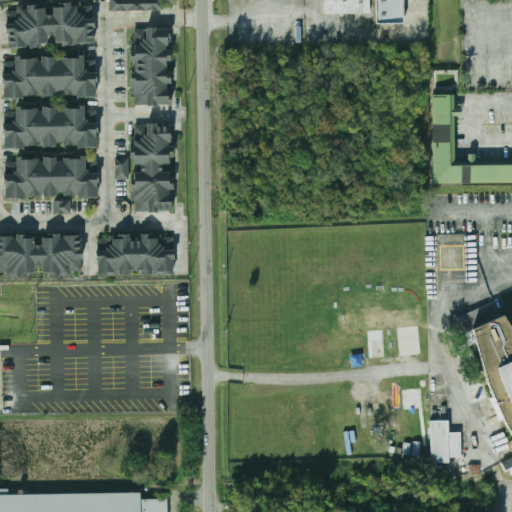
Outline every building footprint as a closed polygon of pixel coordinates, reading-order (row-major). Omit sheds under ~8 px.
[(163,0),(109,0),(109,11),(163,11),(163,0)] [(325,13),(324,0),(369,0),(370,13),(325,13)] [(375,0),(400,0),(401,23),(376,23),(375,0)] [(92,45),(91,2),(46,4),(46,7),(3,8),(4,47),(92,45)] [(169,28),(132,28),(132,106),(169,106),(169,28)] [(84,59),(2,58),(2,97),(94,97),(94,71),(84,71),(84,59)] [(432,94),(454,95),(453,165),(511,165),(511,184),(432,184),(432,94)] [(95,148),(95,108),(12,108),(12,124),(2,124),(2,148),(95,148)] [(131,125),(132,160),(116,161),(116,179),(131,179),(132,212),(171,212),(170,124),(131,125)] [(96,198),(96,158),(11,158),(11,171),(3,171),(3,198),(96,198)] [(70,213),(70,202),(54,202),(54,213),(70,213)] [(0,275),(80,275),(80,235),(0,235),(0,275)] [(95,236),(95,275),(171,275),(171,236),(95,236)] [(474,329),(490,383),(508,424),(511,430),(511,326),(505,315),(474,329)] [(450,421),(451,463),(433,464),(432,421),(450,421)] [(463,432),(463,457),(452,457),(451,433),(463,432)] [(511,467),(511,457),(502,462),(505,470),(511,467)] [(0,511),(166,511),(166,500),(141,500),(141,493),(0,494),(0,511)]
